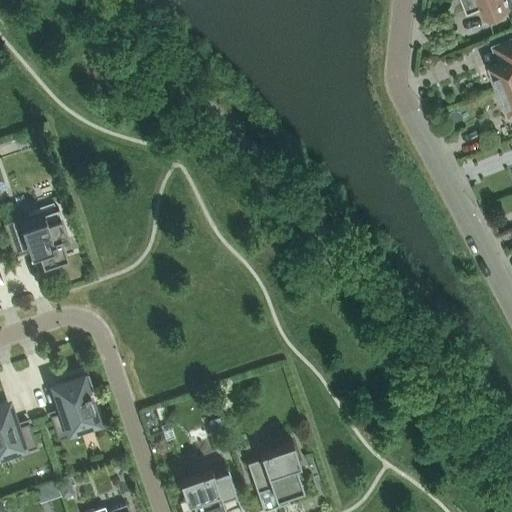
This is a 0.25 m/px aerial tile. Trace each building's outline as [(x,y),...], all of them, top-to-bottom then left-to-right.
[(511,0),(461,0),(464,5),(473,2),(476,9),(481,7),(484,15),(485,17),(511,6),(511,0)] [(511,38),(494,46),(494,47),(497,46),(502,60),(491,65),(495,75),(491,76),(497,89),(511,82),(511,38)] [(511,82),(497,89),(502,102),(505,101),(509,111),(511,109),(511,82)] [(2,222),(13,254),(36,246),(42,264),(67,255),(62,240),(68,238),(60,215),(46,220),(43,212),(29,217),(28,213),(2,222)] [(88,389),(93,388),(87,371),(56,382),(65,409),(50,414),(58,438),(75,433),(73,428),(98,420),(89,393),(88,389)] [(37,446),(28,421),(13,426),(4,400),(0,401),(0,452),(19,447),(20,451),(37,446)] [(169,422),(160,425),(165,440),(174,437),(169,422)] [(269,447),(269,446),(264,447),(265,448),(259,450),(261,456),(247,461),(257,490),(271,485),(277,504),(288,500),(286,493),(297,489),(297,490),(298,490),(298,489),(303,487),(301,482),(302,482),(302,481),(301,481),(294,462),(299,460),(292,439),(269,447)] [(226,511),(223,502),(238,497),(228,467),(213,472),(211,467),(206,468),(205,468),(201,469),(201,470),(179,478),(186,499),(191,497),(195,511),(226,511)] [(128,511),(126,503),(106,510),(104,505),(84,511),(128,511)]
